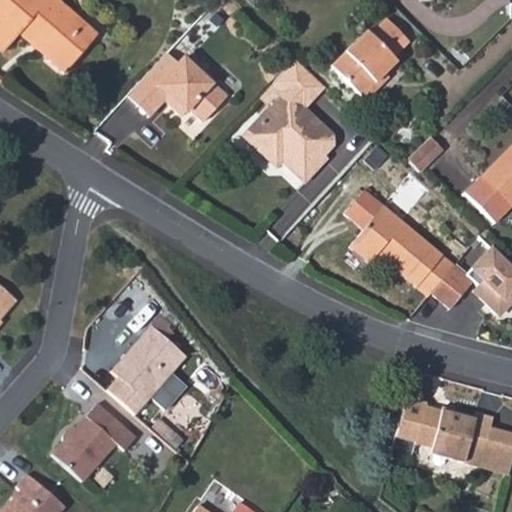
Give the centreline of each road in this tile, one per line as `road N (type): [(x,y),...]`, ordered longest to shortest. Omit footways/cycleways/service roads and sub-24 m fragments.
road 1 (residential): [(93,174),(327,315),(409,350),(511,379)]
road 2 (residential): [(0,416),(51,357),(93,174)]
